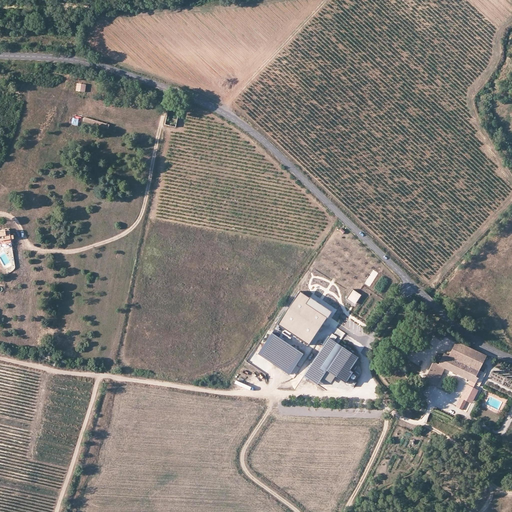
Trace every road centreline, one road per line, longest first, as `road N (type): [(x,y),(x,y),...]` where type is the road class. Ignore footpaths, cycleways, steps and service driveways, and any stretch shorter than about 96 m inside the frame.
road 1 (tertiary): [(0,56),(81,61),(149,77),(214,105),(275,152),(442,314),(511,358)]
road 2 (track): [(0,360),(230,392),(331,393)]
road 3 (track): [(0,213),(42,251),(81,249),(125,233),(144,205),(173,86)]
road 4 (track): [(511,493),(493,485),(468,452),(387,409),(365,386)]
road 5 (track): [(279,393),(242,462),(298,511)]
road 6 (track): [(99,375),(57,511)]
